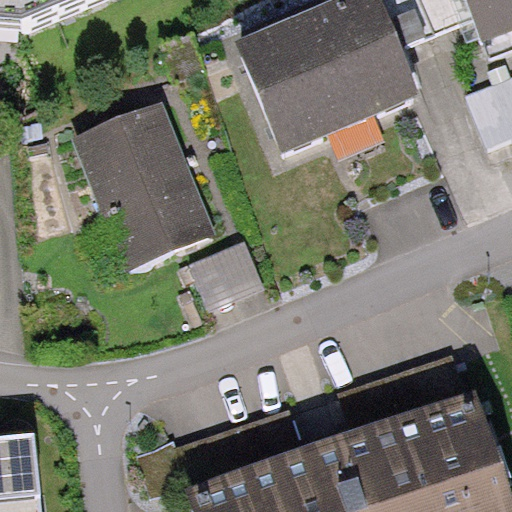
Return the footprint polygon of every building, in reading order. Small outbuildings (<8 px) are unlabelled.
[(0,0),(0,37),(28,41),(122,0),(0,0)] [(467,17),(459,0),(357,0),(230,61),(280,166),(420,99),(397,51),(467,17)] [(511,0),(463,0),(471,16),(486,48),(511,35),(511,0)] [(511,70),(471,91),(499,144),(511,137),(511,70)] [(165,95),(71,131),(124,269),(218,233),(165,95)] [(0,289),(10,289),(0,208),(0,289)] [(211,311),(267,294),(252,247),(196,265),(211,311)] [(297,413),(179,451),(199,511),(501,511),(451,359),(349,393),(361,430),(308,448),(297,413)] [(47,511),(40,450),(26,452),(0,444),(0,511),(47,511)]
